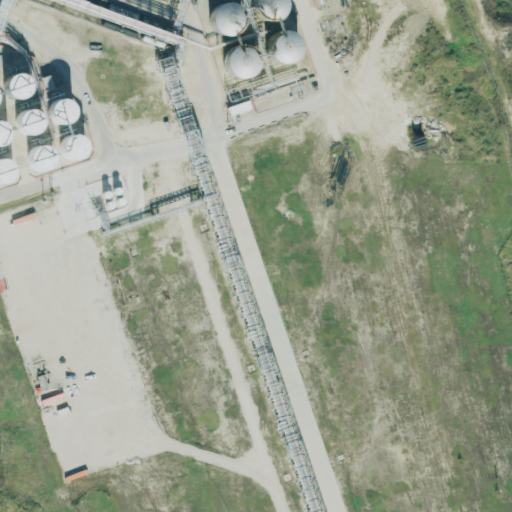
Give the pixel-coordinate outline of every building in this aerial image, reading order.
[(284,0),(286,3),(285,8),(283,13),(279,17),(275,19),(270,20),(264,20),(260,17),(256,14),(253,9),(252,4),(252,0),(284,0)] [(216,5),(221,3),(226,2),(231,2),(236,4),(239,8),(242,13),(243,18),(242,23),(240,28),(237,31),(232,34),(227,35),(222,34),(217,32),(213,29),(211,24),(210,19),(210,14),(212,9),(216,5)] [(273,33),(277,30),(283,29),(288,30),(292,32),(296,35),(299,40),(300,45),(299,50),(297,55),(294,59),(289,61),(284,62),(279,62),(274,60),(270,56),(268,52),(267,46),(267,41),(269,37),(273,33)] [(231,48),(235,45),(240,44),(246,45),(250,47),(254,50),(257,55),(258,60),(257,65),(255,70),(251,74),(247,76),(242,77),(237,77),(232,75),(228,71),(226,66),(224,61),(225,56),(227,51),(231,48)] [(9,75),(13,73),(17,72),(21,72),(25,74),(28,77),(30,81),(31,85),(30,89),(29,93),(26,96),(22,98),(18,99),(14,99),(10,97),(7,94),(5,90),(4,86),(4,82),(6,78),(9,75)] [(52,100),(56,98),(60,97),(64,98),(68,100),(71,103),(73,106),(74,110),(74,115),(72,119),(69,122),(65,124),(61,125),(57,124),(53,122),(50,119),(48,116),(47,112),(47,107),(49,103),(52,100)] [(225,105),(227,115),(249,112),(247,101),(225,105)] [(20,111),(24,109),(28,108),(32,109),(36,111),(39,113),(42,117),(42,121),(42,126),(40,129),(37,133),(33,135),(29,135),(25,135),(21,133),(18,130),(16,127),(15,122),(16,118),(17,114),(20,111)] [(0,120),(3,122),(6,125),(9,128),(9,132),(9,137),(7,141),(4,144),(1,146),(0,146),(0,120)] [(64,136),(68,134),(72,133),(76,134),(80,135),(83,138),(85,142),(86,146),(86,150),(84,154),(81,157),(77,160),(73,160),(69,160),(65,158),(62,155),(60,151),(59,147),(59,143),(61,139),(64,136)] [(32,147),(36,145),(40,144),(44,144),(48,146),(51,149),(53,153),(54,157),(54,161),(52,165),(49,168),(45,170),(41,171),(37,171),(33,169),(30,166),(28,162),(27,158),(27,154),(29,150),(32,147)] [(0,157),(4,157),(8,159),(11,162),(14,166),(14,170),(14,174),(12,178),(9,181),(6,183),(1,184),(0,184),(0,157)] [(5,311),(15,342),(37,334),(27,304),(5,311)]
